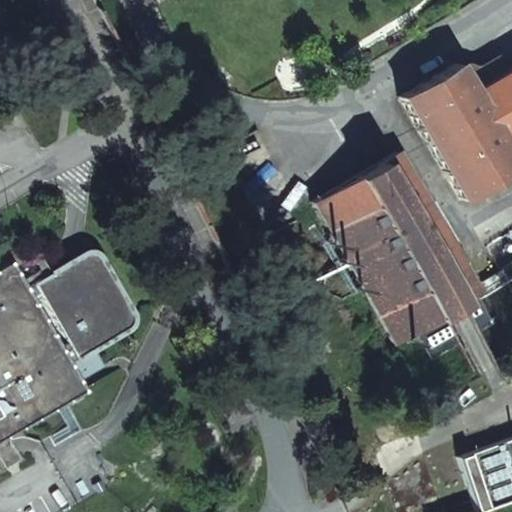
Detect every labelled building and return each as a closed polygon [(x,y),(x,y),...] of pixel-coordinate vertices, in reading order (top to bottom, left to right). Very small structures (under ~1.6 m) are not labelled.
[(397,97),(459,200),(511,167),(511,65),(470,91),(453,63),(397,97)] [(367,295),(397,345),(481,293),(395,151),(336,188),(311,203),(342,254),(367,295)] [(304,191),(311,203),(336,188),(329,176),(304,191)] [(40,299),(66,344),(75,359),(127,328),(132,322),(132,317),(131,315),(131,313),(97,257),(92,252),(89,252),(83,253),(31,285),(40,299)] [(354,296),(367,295),(342,254),(335,264),(325,271),(321,285),(329,298),(344,301),(354,296)] [(0,439),(83,391),(23,290),(6,262),(0,265),(0,439)] [(483,283),(490,295),(508,283),(501,272),(483,283)] [(23,290),(32,304),(40,299),(31,285),(23,290)] [(58,349),(67,364),(75,359),(66,344),(58,349)] [(304,426),(316,450),(335,441),(323,417),(304,426)] [(511,440),(457,460),(475,511),(484,511),(511,502),(511,440)]
